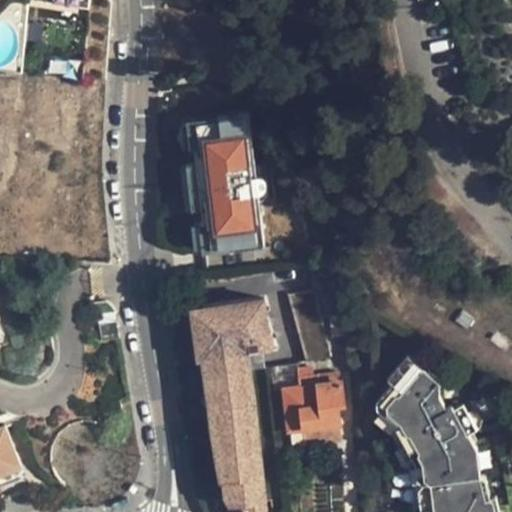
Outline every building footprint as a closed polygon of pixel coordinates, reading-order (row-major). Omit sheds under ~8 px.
[(24,0),(24,9),(85,14),(86,0),(24,0)] [(103,0),(91,0),(90,15),(101,17),(103,0)] [(187,125),(202,255),(265,248),(250,118),(187,125)] [(430,158),(417,134),(413,136),(407,140),(420,163),(430,158)] [(301,256),(291,216),(279,219),(289,259),(301,256)] [(287,298),(304,363),(329,359),(313,294),(287,298)] [(266,511),(259,437),(251,353),(261,352),(261,349),(274,348),(273,333),(269,333),(265,301),(192,311),(205,411),(208,411),(216,484),(222,483),(225,500),(227,507),(240,505),(240,511),(266,511)] [(436,379),(403,354),(385,377),(390,381),(380,393),(391,401),(384,409),(401,421),(396,424),(409,446),(411,445),(420,460),(425,511),(497,511),(493,494),(482,496),(477,474),(475,449),(464,431),(471,427),(457,402),(444,409),(436,392),(436,379)] [(302,371),(300,363),(272,367),(274,390),(284,389),(308,386),(339,381),(339,371),(309,376),(308,371),(302,371)] [(339,381),(308,386),(312,410),(338,407),(343,406),(339,381)] [(298,428),(306,427),(339,423),(338,407),(312,410),(308,386),(284,389),(286,409),(288,429),(298,428)] [(284,389),(274,390),(276,410),(286,409),(284,389)] [(301,450),(298,428),(288,429),(286,409),(276,410),(281,453),(301,450)] [(0,469),(20,461),(4,422),(0,423),(0,469)] [(340,435),(339,423),(306,427),(307,442),(328,439),(328,437),(340,435)] [(20,461),(0,469),(0,481),(24,472),(24,471),(20,461)] [(0,493),(2,497),(29,485),(24,472),(0,481),(0,493)]
